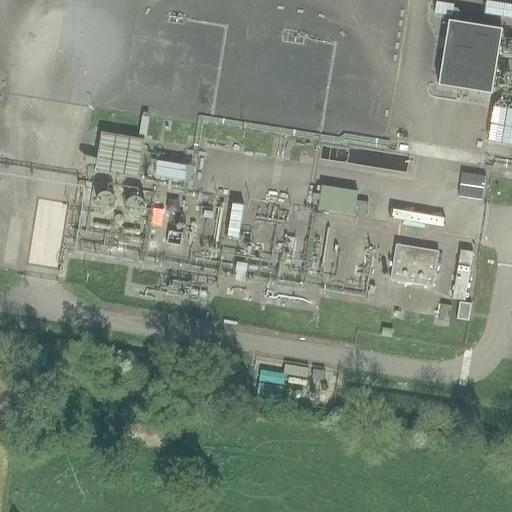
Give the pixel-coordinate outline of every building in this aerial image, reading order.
[(492,96),(502,31),(449,22),(438,88),(492,96)] [(511,142),(511,109),(503,109),(499,141),(511,142)] [(101,135),(95,173),(139,180),(145,141),(101,135)] [(167,160),(165,176),(194,180),(196,165),(167,160)] [(330,184),(326,208),(361,215),(365,191),(330,184)] [(434,287),(439,252),(397,245),(391,280),(434,287)] [(475,255),(463,252),(454,301),(467,303),(475,255)] [(469,323),(472,305),(459,303),(456,321),(469,323)] [(442,305),(439,322),(450,323),(452,307),(442,305)] [(290,374),(313,375),(313,367),(291,366),(291,372),(265,371),(264,394),(289,395),(290,374)]
